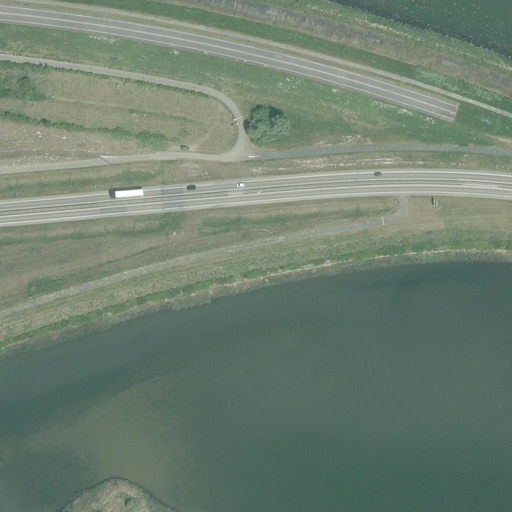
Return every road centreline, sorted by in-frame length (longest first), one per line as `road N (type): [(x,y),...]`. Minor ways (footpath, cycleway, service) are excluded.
road 1 (trunk): [(0,221),(401,189),(511,195)]
road 2 (trunk): [(511,181),(334,177),(0,206)]
road 3 (unclassified): [(0,170),(243,157)]
